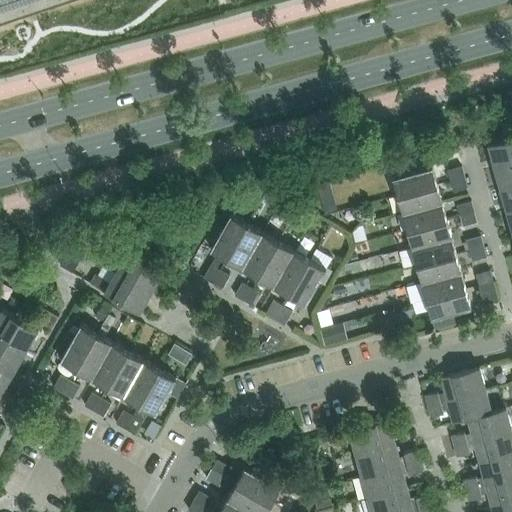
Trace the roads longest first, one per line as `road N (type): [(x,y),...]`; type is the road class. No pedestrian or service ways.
road 1 (primary): [(0,173),(511,34)]
road 2 (primary): [(460,0),(0,126)]
road 3 (residential): [(158,511),(205,431),(232,411),(511,334)]
